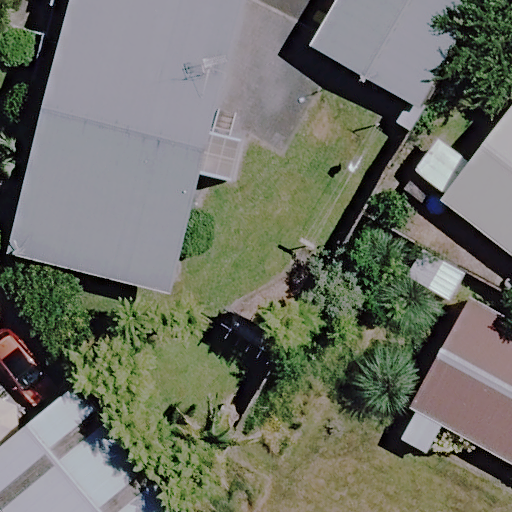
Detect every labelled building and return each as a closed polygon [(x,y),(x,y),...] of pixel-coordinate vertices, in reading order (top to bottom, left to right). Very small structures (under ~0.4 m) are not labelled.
[(162,307),(199,181),(232,191),(250,128),(217,118),(249,7),(226,0),(86,0),(11,263),(162,307)] [(341,0),(312,53),(415,110),(476,0),(341,0)] [(511,97),(469,152),(441,130),(404,177),(511,261),(511,97)] [(392,442),(427,460),(440,434),(511,471),(511,329),(462,304),(392,442)] [(149,511),(66,399),(0,448),(0,511),(149,511)]
